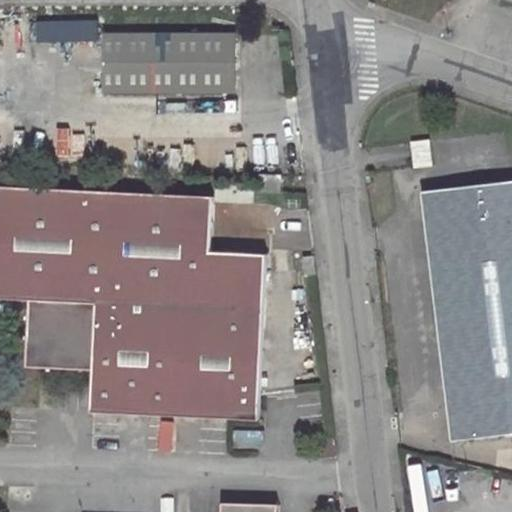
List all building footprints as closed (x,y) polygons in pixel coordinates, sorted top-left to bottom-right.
[(40,21),(41,42),(101,39),(100,18),(40,21)] [(105,93),(233,94),(234,29),(104,30),(105,93)] [(418,141),(420,166),(435,164),(433,140),(418,141)] [(259,171),(258,194),(281,195),(282,172),(259,171)] [(511,182),(428,193),(458,436),(511,429),(511,182)] [(214,195),(0,185),(0,296),(29,298),(27,340),(33,340),(33,353),(39,353),(39,358),(48,359),(48,365),(93,368),(92,410),(260,419),(269,253),(212,249),(214,195)] [(304,258),(305,277),(315,275),(313,256),(304,258)] [(26,364),(48,365),(48,359),(39,358),(39,353),(33,353),(33,340),(27,340),(26,364)] [(291,479),(315,480),(316,456),(291,455),(291,479)] [(279,469),(248,467),(248,477),(248,481),(279,482),(279,469)]
